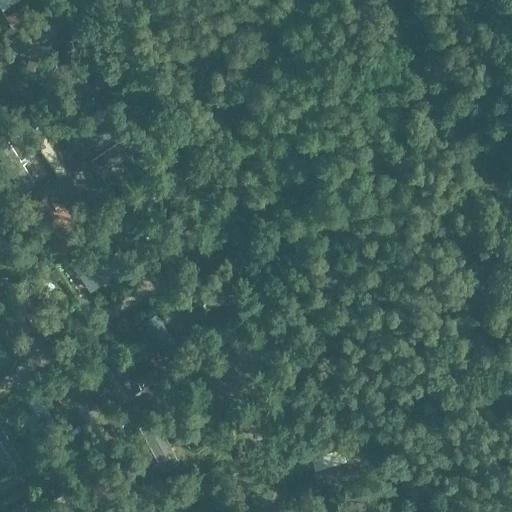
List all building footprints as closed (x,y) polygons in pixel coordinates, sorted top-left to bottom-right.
[(0,0),(0,6),(3,11),(19,0),(0,0)] [(15,28),(24,23),(17,11),(9,16),(15,28)] [(20,52),(58,30),(50,16),(12,39),(20,52)] [(66,86),(68,85),(73,82),(70,76),(82,68),(75,56),(41,77),(48,90),(63,81),(66,86)] [(42,62),(29,59),(27,69),(39,72),(42,62)] [(104,73),(92,81),(98,90),(110,82),(104,73)] [(81,139),(76,142),(83,153),(115,131),(108,120),(89,133),(84,127),(77,132),(81,139)] [(134,140),(140,149),(149,143),(143,134),(134,140)] [(124,167),(134,160),(129,154),(132,151),(124,139),(91,163),(100,174),(119,160),(124,167)] [(169,171),(135,193),(145,207),(166,192),(172,201),(180,195),(175,187),(178,184),(169,171)] [(46,200),(31,209),(58,253),(73,244),(66,233),(46,200)] [(17,207),(10,204),(6,216),(13,219),(17,207)] [(195,220),(190,212),(182,217),(187,225),(195,220)] [(199,239),(193,228),(192,226),(157,246),(165,259),(185,247),(192,243),(199,239)] [(72,264),(81,277),(82,276),(90,288),(119,269),(111,257),(111,256),(110,255),(109,254),(116,249),(109,240),(103,244),(102,243),(72,264)] [(193,289),(199,302),(235,283),(228,270),(193,289)] [(48,332),(39,310),(32,293),(21,298),(37,338),(49,334),(48,332)] [(166,353),(177,345),(156,314),(144,322),(156,339),(153,342),(158,350),(162,347),(166,353)] [(110,348),(98,356),(111,377),(107,385),(113,393),(119,389),(120,390),(133,382),(110,348)] [(258,404),(266,415),(301,392),(293,380),(258,404)] [(70,407),(70,408),(80,426),(80,427),(91,421),(91,420),(87,413),(95,407),(81,382),(71,389),(75,396),(79,402),(79,403),(70,407)] [(105,392),(96,398),(103,410),(113,404),(105,392)] [(41,396),(30,401),(46,432),(57,426),(41,396)] [(22,460),(0,424),(0,454),(9,469),(22,460)] [(340,428),(328,432),(332,445),(344,442),(340,428)] [(149,472),(157,467),(150,454),(154,452),(147,440),(134,448),(149,472)] [(26,445),(29,454),(41,450),(38,441),(26,445)] [(85,450),(75,455),(79,462),(89,457),(85,450)] [(79,465),(97,498),(100,503),(112,496),(109,491),(90,458),(79,465)] [(220,511),(231,511),(236,510),(217,478),(213,471),(202,477),(206,484),(205,485),(220,511)] [(91,511),(89,508),(90,507),(71,475),(58,483),(75,511),(91,511)] [(372,511),(372,510),(374,510),(378,509),(375,494),(339,501),(341,511),(372,511)] [(43,511),(35,499),(12,511),(43,511)]
